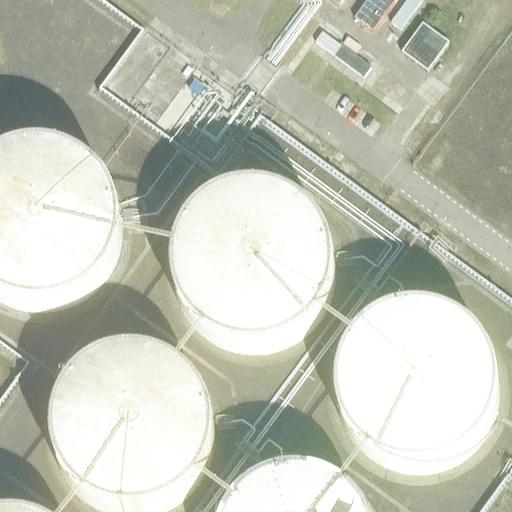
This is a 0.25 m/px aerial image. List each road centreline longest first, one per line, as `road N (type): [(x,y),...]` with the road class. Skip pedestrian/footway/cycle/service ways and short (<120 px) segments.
road 1 (unknown): [(370,149),(496,0)]
road 2 (unclassified): [(511,256),(407,177)]
